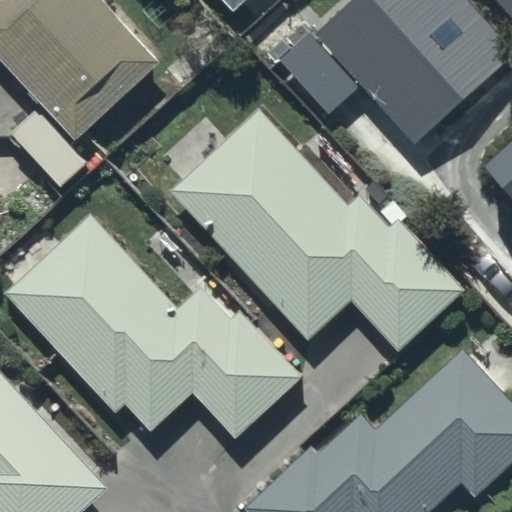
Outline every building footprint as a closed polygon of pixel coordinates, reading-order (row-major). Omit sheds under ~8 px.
[(101,0),(0,0),(0,67),(71,143),(159,61),(101,0)] [(220,0),(234,14),(248,0),(220,0)] [(268,113),(177,194),(312,347),(356,307),(403,361),(476,297),(408,220),(394,232),(364,198),(352,208),(268,113)] [(0,259),(40,223),(0,179),(0,259)] [(98,216),(9,296),(120,419),(130,411),(156,440),(200,400),(242,446),(312,382),(246,309),(236,318),(209,288),(184,310),(98,216)] [(313,449),(247,511),(441,511),(467,488),(481,503),(511,473),(511,400),(466,352),(382,432),(368,418),(324,460),(313,449)] [(0,511),(89,511),(107,496),(90,477),(101,467),(36,395),(24,405),(0,378),(0,511)]
